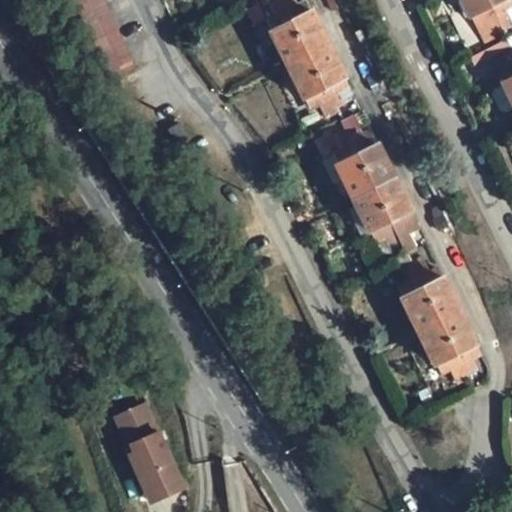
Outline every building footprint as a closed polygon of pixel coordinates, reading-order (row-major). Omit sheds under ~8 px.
[(69,0),(106,78),(131,66),(98,0),(69,0)] [(276,33),(273,35),(304,100),(307,98),(311,107),(317,104),(324,117),(346,106),(343,99),(349,96),(342,82),(346,80),(315,14),(309,17),(305,5),(298,8),(294,0),(278,0),(268,5),(275,18),(270,21),(276,33)] [(461,0),(471,18),(477,14),(491,42),(511,32),(511,21),(508,13),(511,10),(511,3),(510,0),(461,0)] [(511,114),(511,45),(495,53),(510,85),(506,87),(507,89),(497,94),(495,99),(502,114),(508,116),(511,114)] [(187,137),(180,120),(166,127),(174,144),(187,137)] [(337,165),(358,211),(370,230),(385,256),(412,241),(405,228),(412,225),(406,214),(411,212),(379,145),(374,148),(366,130),(359,133),(356,128),(335,139),(341,150),(336,152),(341,163),(337,165)] [(347,216),(359,237),(370,230),(358,211),(347,216)] [(428,273),(421,261),(400,270),(407,284),(401,286),(408,301),(405,302),(435,365),(439,363),(444,373),(450,370),(458,386),(478,378),(470,360),(477,356),(473,347),(477,345),(445,280),(441,282),(434,270),(428,273)] [(154,429),(141,401),(113,414),(127,443),(130,442),(133,448),(128,451),(145,486),(151,499),(164,493),(183,484),(157,428),(154,429)]
